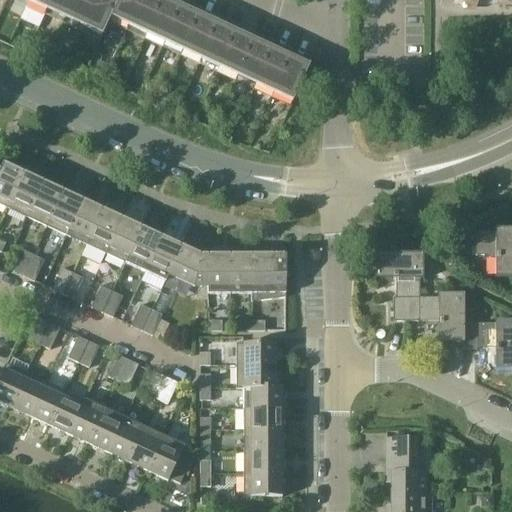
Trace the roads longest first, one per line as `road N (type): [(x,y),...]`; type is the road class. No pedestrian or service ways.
road 1 (tertiary): [(330,185),(239,176),(0,74)]
road 2 (residential): [(330,185),(333,37),(250,0)]
road 3 (tertiary): [(330,185),(389,179),(465,157),(511,130)]
road 4 (residential): [(337,373),(330,185)]
road 5 (residential): [(511,424),(455,397),(376,374),(337,373)]
road 6 (residential): [(153,511),(0,442)]
road 7 (residential): [(322,511),(337,373)]
